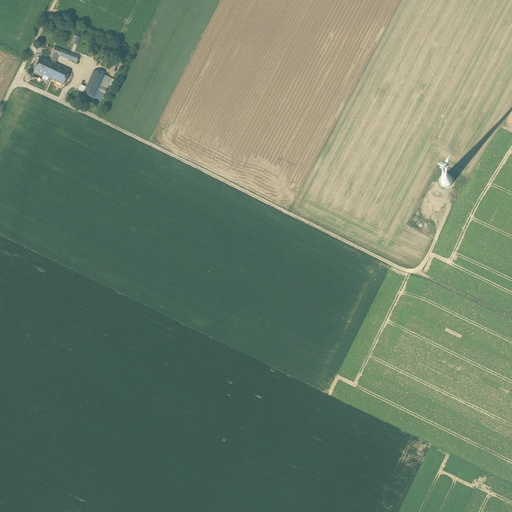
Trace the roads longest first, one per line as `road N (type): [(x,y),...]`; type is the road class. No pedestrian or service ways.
road 1 (track): [(16,78),(415,273)]
road 2 (unclassified): [(55,0),(0,113)]
